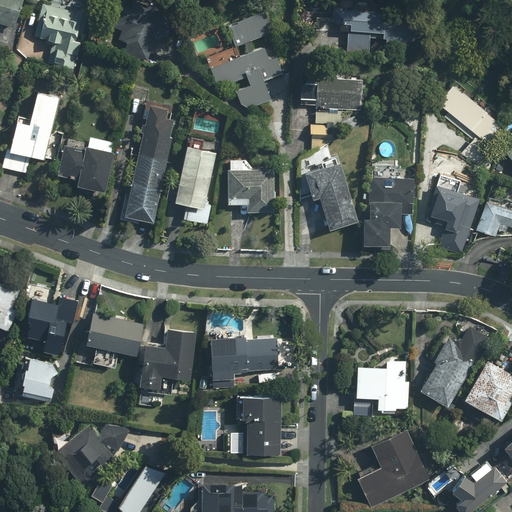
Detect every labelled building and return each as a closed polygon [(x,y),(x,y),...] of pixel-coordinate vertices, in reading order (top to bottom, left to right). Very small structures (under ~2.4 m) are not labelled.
[(18,0),(0,0),(0,23),(11,27),(18,0)] [(168,24),(158,20),(161,11),(130,0),(129,0),(126,8),(119,6),(114,20),(121,22),(115,39),(119,41),(115,51),(146,62),(153,42),(160,44),(168,24)] [(32,35),(52,40),(47,64),(72,69),(77,46),(81,47),(89,15),(40,4),(32,35)] [(226,20),(235,43),(272,28),(263,5),(226,20)] [(367,52),(368,32),(382,33),(381,42),(400,43),(401,23),(376,22),(377,11),(331,9),(330,24),(348,25),(347,51),(367,52)] [(271,95),(264,77),(284,69),(278,52),(269,56),(263,43),(210,64),(218,84),(247,72),(250,81),(236,86),(244,106),(271,95)] [(359,79),(316,77),(314,107),(357,109),(359,79)] [(499,124),(450,86),(436,104),(484,143),(499,124)] [(58,98),(35,93),(28,125),(14,122),(8,149),(4,148),(0,167),(26,173),(29,157),(43,160),(58,98)] [(122,217),(141,221),(152,223),(170,138),(166,138),(170,120),(163,118),(165,109),(146,106),(122,217)] [(511,142),(502,152),(511,163),(511,142)] [(110,154),(82,147),(81,150),(62,146),(56,175),(75,180),(73,186),(102,193),(110,154)] [(212,153),(183,147),(171,202),(200,209),(212,153)] [(354,220),(337,164),(303,175),(310,198),(317,196),(327,229),(354,220)] [(227,205),(244,204),(245,213),(272,211),(271,203),(274,203),(272,168),(225,170),(227,205)] [(397,228),(397,213),(409,214),(410,178),(368,178),(367,220),(360,220),(360,244),(387,245),(387,227),(397,228)] [(449,220),(448,224),(467,230),(477,198),(433,184),(424,212),(449,220)] [(511,210),(483,202),(475,230),(494,236),(498,223),(511,227),(511,210)] [(16,294),(0,286),(0,323),(2,325),(16,294)] [(23,322),(25,323),(22,335),(40,339),(38,349),(56,354),(64,321),(72,323),(77,302),(59,297),(57,305),(29,299),(23,322)] [(141,323),(91,312),(84,341),(134,352),(141,323)] [(431,359),(434,361),(417,387),(444,405),(487,337),(466,325),(455,343),(449,339),(445,337),(431,359)] [(156,388),(158,374),(186,378),(193,331),(164,327),(161,347),(141,344),(135,385),(156,388)] [(276,335),(208,337),(210,386),(232,385),(232,371),(277,370),(276,335)] [(52,364),(23,357),(16,388),(45,394),(52,364)] [(353,396),(376,397),(376,407),(406,408),(407,381),(402,381),(403,360),(383,359),(383,365),(354,365),(353,396)] [(511,396),(511,374),(483,359),(461,401),(499,421),(511,396)] [(234,418),(242,418),(242,452),(277,452),(277,395),(234,395),(234,418)] [(371,401),(352,400),(351,414),(371,415),(371,401)] [(90,424),(53,451),(77,484),(114,458),(90,424)] [(377,467),(354,477),(368,507),(428,479),(404,428),(367,446),(377,467)] [(511,433),(497,445),(511,464),(511,433)] [(142,459),(116,501),(101,492),(92,505),(103,511),(133,511),(160,470),(142,459)] [(448,491),(458,499),(453,503),(460,511),(464,511),(503,481),(490,465),(470,482),(460,476),(448,491)] [(198,482),(197,511),(270,511),(270,497),(261,490),(239,491),(239,506),(230,506),(230,482),(198,482)]
